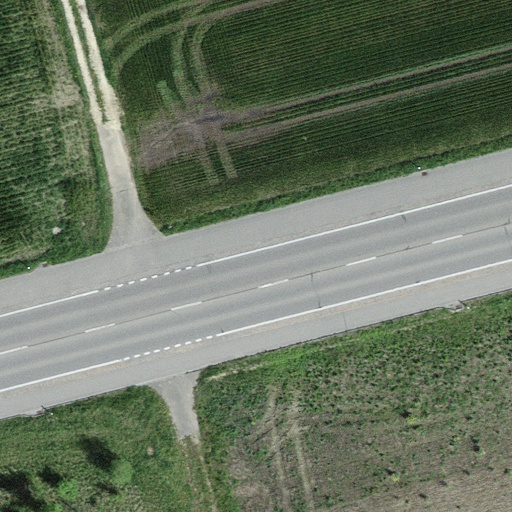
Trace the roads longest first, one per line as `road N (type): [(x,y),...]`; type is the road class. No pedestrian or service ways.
road 1 (primary): [(0,359),(511,227)]
road 2 (track): [(70,0),(160,318)]
